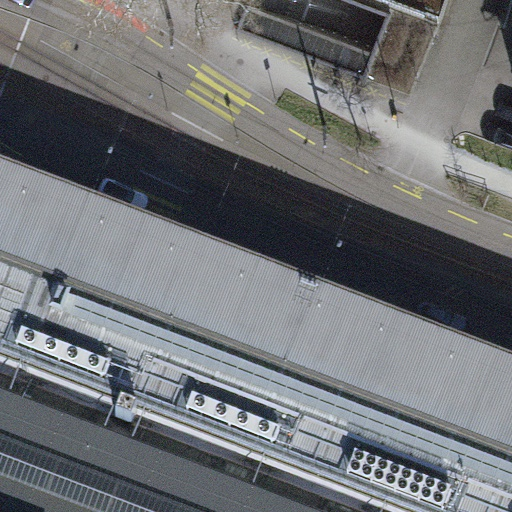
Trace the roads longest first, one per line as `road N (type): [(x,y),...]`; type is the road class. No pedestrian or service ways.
road 1 (tertiary): [(0,134),(90,184),(511,347)]
road 2 (tertiary): [(511,245),(348,173),(132,40),(44,0)]
